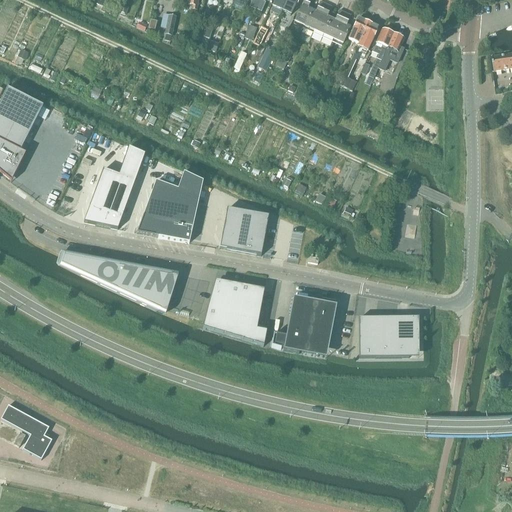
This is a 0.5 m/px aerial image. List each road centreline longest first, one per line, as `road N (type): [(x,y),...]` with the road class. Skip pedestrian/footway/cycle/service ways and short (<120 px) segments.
road 1 (unclassified): [(0,190),(87,237),(461,301)]
road 2 (primary): [(426,426),(332,416),(203,385),(143,364),(0,289)]
road 3 (residential): [(461,301),(463,336),(433,511)]
road 4 (residential): [(470,103),(473,211),(469,287),(461,301)]
road 5 (unclassified): [(0,472),(164,508)]
